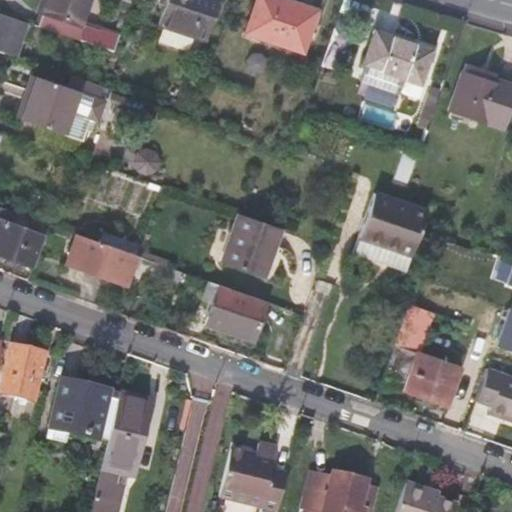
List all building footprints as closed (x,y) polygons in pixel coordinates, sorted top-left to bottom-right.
[(87,0),(41,0),(37,11),(42,13),(37,26),(111,51),(117,33),(99,28),(98,30),(79,24),(80,21),(87,0)] [(165,0),(164,7),(157,27),(162,29),(157,44),(187,53),(192,39),(203,43),(218,0),(165,0)] [(301,51),(314,11),(280,0),(254,0),(244,32),(301,51)] [(37,11),(33,25),(37,26),(42,13),(37,11)] [(0,13),(0,51),(15,56),(26,23),(0,13)] [(99,28),(80,21),(79,24),(98,30),(99,28)] [(392,106),(397,91),(402,79),(419,84),(429,51),(373,32),(362,65),(357,80),(366,83),(362,95),(392,106)] [(460,74),(448,110),(499,128),(511,88),(511,86),(494,82),(493,85),(460,74)] [(30,75),(25,90),(29,91),(20,119),(62,133),(69,111),(87,117),(88,113),(97,116),(102,100),(98,98),(91,96),(64,87),(30,75)] [(102,86),(69,75),(64,87),(91,96),(98,98),(102,86)] [(419,84),(402,79),(397,91),(414,97),(419,84)] [(438,91),(429,88),(423,105),(433,108),(438,91)] [(14,117),(20,119),(29,91),(25,90),(24,89),(14,117)] [(433,108),(423,105),(407,152),(418,156),(433,108)] [(415,157),(401,152),(393,178),(406,183),(415,157)] [(424,211),(372,193),(352,252),(377,262),(403,271),(424,211)] [(0,255),(10,259),(32,267),(44,235),(8,221),(11,211),(0,207),(0,255)] [(262,275),(278,229),(236,213),(220,262),(241,269),(262,275)] [(125,277),(133,255),(75,234),(65,264),(94,274),(122,284),(125,277)] [(511,298),(497,345),(511,350),(511,261),(506,282),(511,284),(511,298)] [(180,272),(172,269),(166,286),(174,289),(180,272)] [(440,285),(417,276),(389,357),(379,383),(412,395),(445,407),(459,368),(415,352),(440,285)] [(251,340),(264,302),(217,285),(204,324),(227,332),(251,340)] [(0,394),(31,402),(43,354),(25,349),(8,345),(0,381),(0,394)] [(495,373),(499,362),(490,359),(486,370),(495,373)] [(511,378),(495,373),(486,370),(482,381),(475,401),(490,406),(504,411),(502,417),(511,420),(511,378)] [(47,430),(105,443),(116,394),(87,387),(58,380),(47,430)] [(134,393),(117,389),(116,394),(105,443),(89,511),(106,511),(116,474),(133,477),(151,397),(134,393)] [(488,412),(502,417),(504,411),(490,406),(488,412)] [(264,491),(268,471),(274,449),(265,447),(255,445),(253,457),(228,451),(217,497),(258,508),(257,511),(274,511),(279,495),(264,491)] [(278,446),(275,467),(287,469),(290,448),(278,446)] [(284,475),(268,471),(264,491),(279,495),(284,475)] [(348,476),(330,471),(329,476),(309,471),(300,506),(304,508),(303,511),(368,511),(374,488),(365,485),(366,480),(348,476)] [(414,487),(403,483),(392,511),(450,511),(452,506),(424,497),(426,491),(414,487)]
